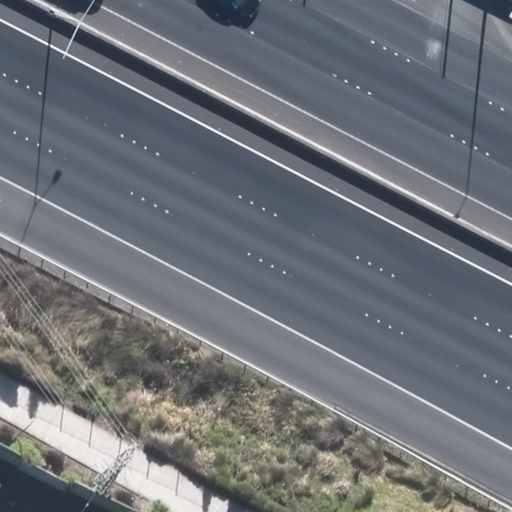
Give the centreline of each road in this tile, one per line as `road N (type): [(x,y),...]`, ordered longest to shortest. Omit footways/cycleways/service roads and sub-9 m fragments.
road 1 (motorway): [(511,388),(0,125)]
road 2 (motorway): [(285,0),(511,117)]
